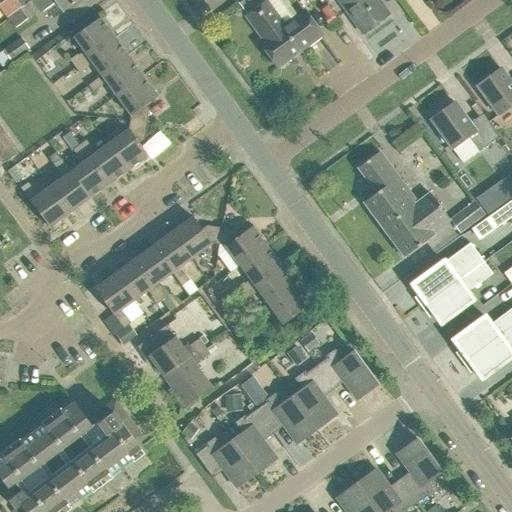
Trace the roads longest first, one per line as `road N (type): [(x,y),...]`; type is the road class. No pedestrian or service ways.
road 1 (residential): [(0,334),(40,306),(57,266),(150,210),(152,187),(236,124)]
road 2 (unclassified): [(265,164),(492,0)]
road 3 (residential): [(427,386),(265,164)]
road 4 (residential): [(427,386),(258,511)]
road 5 (unknown): [(57,266),(146,395)]
road 6 (residential): [(236,124),(143,0)]
road 7 (residential): [(511,499),(427,386)]
